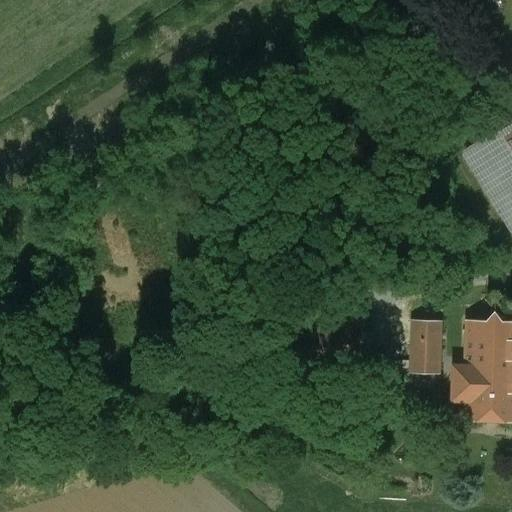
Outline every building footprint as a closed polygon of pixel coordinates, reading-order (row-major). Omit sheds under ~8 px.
[(511,127),(465,156),(511,233),(511,127)] [(441,322),(393,321),(390,373),(439,374),(441,322)] [(511,322),(466,321),(465,366),(464,404),(463,421),(511,423),(511,322)] [(364,326),(290,339),(292,350),(298,386),(372,373),(364,326)] [(292,350),(223,362),(226,380),(236,378),(234,367),(288,358),(293,387),(298,386),(292,350)] [(465,366),(451,365),(450,403),(464,404),(465,366)]
